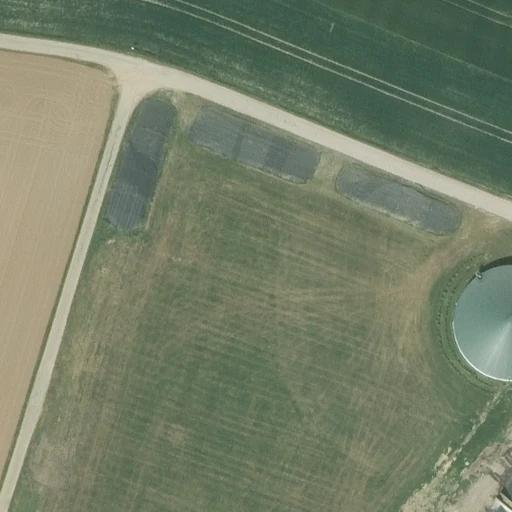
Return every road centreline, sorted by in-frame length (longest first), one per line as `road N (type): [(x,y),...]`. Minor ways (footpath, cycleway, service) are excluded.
road 1 (track): [(0,511),(136,64),(0,43)]
road 2 (track): [(136,64),(511,215)]
